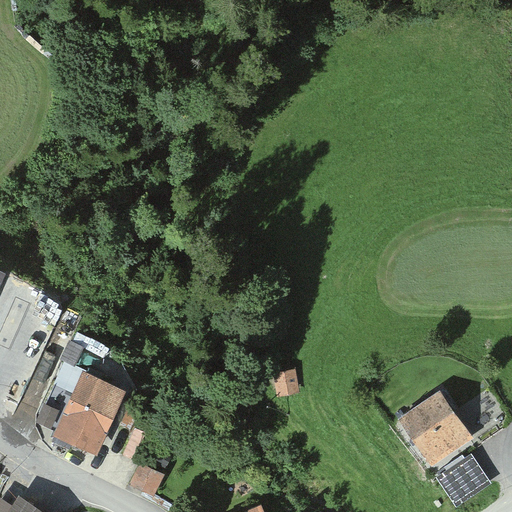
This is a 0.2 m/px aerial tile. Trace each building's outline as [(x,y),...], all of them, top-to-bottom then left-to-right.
[(0,338),(1,339),(19,291),(0,284),(0,338)] [(3,338),(15,342),(31,304),(19,299),(3,338)] [(61,425),(85,370),(68,362),(43,417),(61,425)] [(295,369),(278,371),(280,391),(298,389),(295,369)] [(140,400),(93,376),(61,438),(108,462),(140,400)] [(486,435),(456,393),(419,419),(449,461),(486,435)] [(163,473),(142,463),(133,482),(154,492),(163,473)] [(45,511),(30,500),(20,511),(45,511)] [(270,511),(263,501),(246,511),(270,511)]
